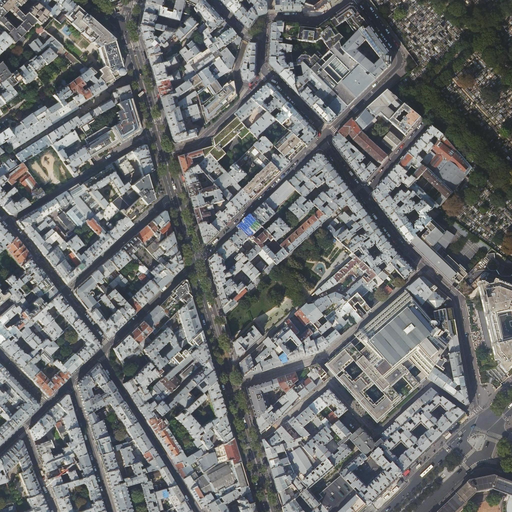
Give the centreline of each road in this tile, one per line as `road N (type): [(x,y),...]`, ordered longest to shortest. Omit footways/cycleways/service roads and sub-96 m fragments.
road 1 (residential): [(245,441),(263,436),(329,380),(375,434),(432,384),(481,424)]
road 2 (residential): [(227,385),(326,353),(423,267)]
road 3 (residential): [(100,354),(196,511)]
road 4 (residential): [(321,140),(190,266)]
road 5 (residential): [(481,424),(456,299),(423,267)]
road 6 (residential): [(152,133),(9,221)]
road 7 (residential): [(65,292),(171,198)]
road 8 (residential): [(136,76),(18,149)]
road 9 (residential): [(111,511),(70,383)]
road 10 (primary): [(227,385),(190,266)]
